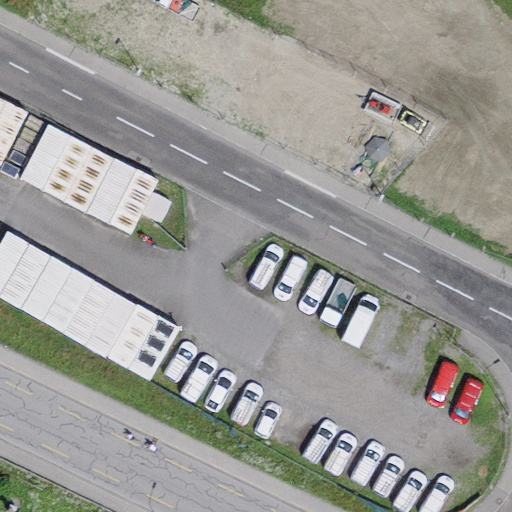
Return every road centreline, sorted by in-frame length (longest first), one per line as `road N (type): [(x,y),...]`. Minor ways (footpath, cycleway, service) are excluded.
road 1 (residential): [(0,66),(511,330)]
road 2 (residential): [(225,511),(0,403)]
